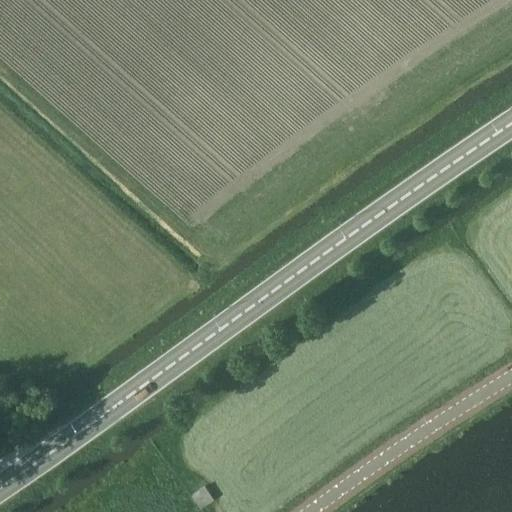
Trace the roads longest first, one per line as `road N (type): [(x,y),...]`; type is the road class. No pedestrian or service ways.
road 1 (secondary): [(0,487),(511,124)]
road 2 (tertiary): [(312,511),(511,375)]
